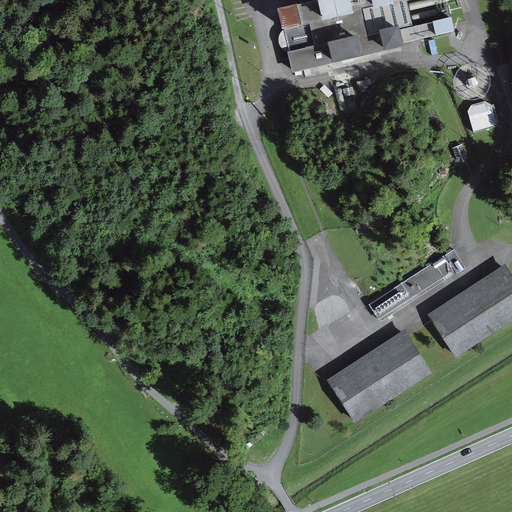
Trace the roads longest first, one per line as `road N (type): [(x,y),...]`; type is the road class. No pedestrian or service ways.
road 1 (unclassified): [(270,473),(292,424),(304,258),(244,118),(216,0)]
road 2 (unclassified): [(270,473),(225,454),(151,391),(0,214)]
road 3 (secondary): [(340,511),(511,435)]
